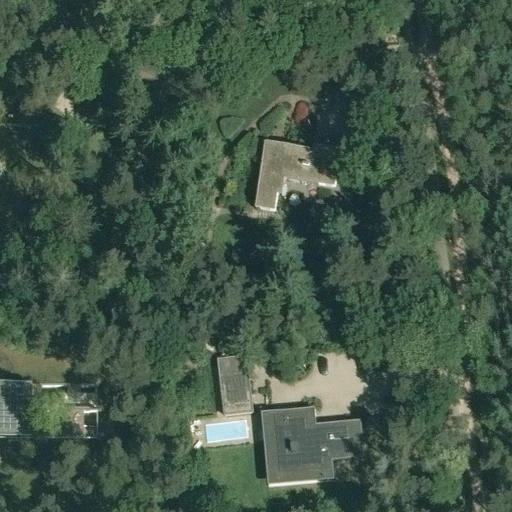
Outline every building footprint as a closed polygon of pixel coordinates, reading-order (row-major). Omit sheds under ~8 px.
[(61,76),(60,65),(60,57),(43,58),(44,77),(61,76)] [(280,181),(335,189),(340,152),(324,149),(323,154),(265,145),(255,210),(275,213),(280,181)] [(225,418),(253,414),(248,377),(220,380),(225,418)] [(0,439),(97,439),(97,385),(0,385),(0,439)] [(280,476),(333,471),(332,463),(363,460),(360,424),(304,430),(303,417),(271,420),(272,434),(276,433),(280,476)]
